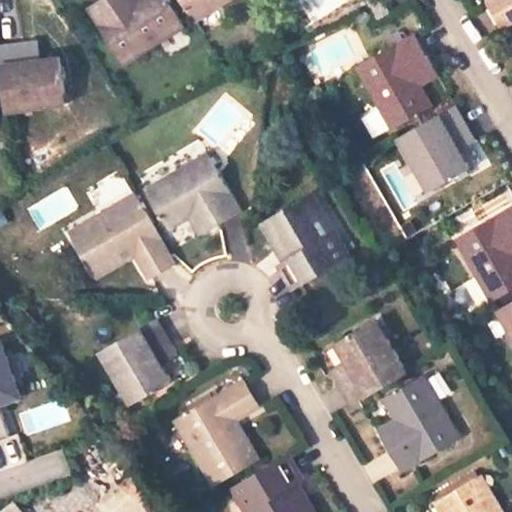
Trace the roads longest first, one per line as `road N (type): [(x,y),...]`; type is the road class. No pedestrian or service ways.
road 1 (residential): [(364,511),(244,310)]
road 2 (residential): [(511,118),(442,0)]
